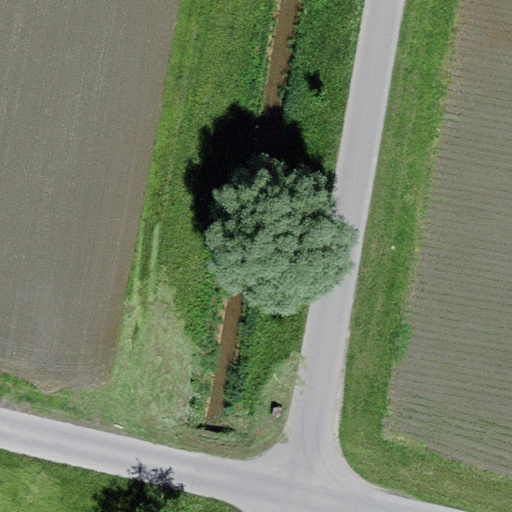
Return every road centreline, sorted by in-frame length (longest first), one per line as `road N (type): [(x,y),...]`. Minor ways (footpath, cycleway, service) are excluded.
road 1 (unclassified): [(340,502),(417,0)]
road 2 (unclassified): [(0,422),(340,502)]
